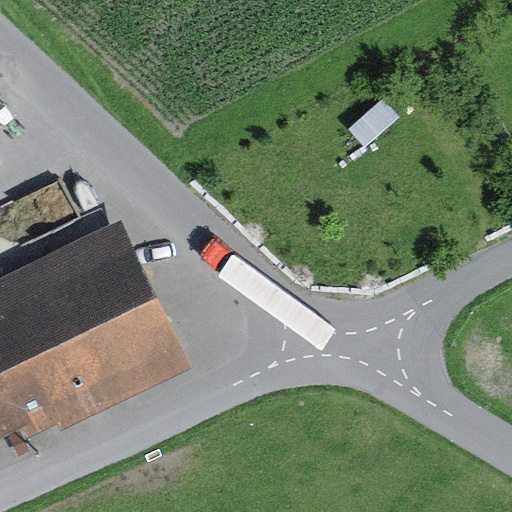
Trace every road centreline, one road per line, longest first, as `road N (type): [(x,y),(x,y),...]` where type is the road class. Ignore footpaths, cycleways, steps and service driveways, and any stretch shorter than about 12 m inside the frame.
road 1 (residential): [(0,29),(332,340)]
road 2 (unclassified): [(0,508),(332,340)]
road 3 (residential): [(332,340),(511,451)]
road 4 (unclassified): [(332,340),(511,256)]
